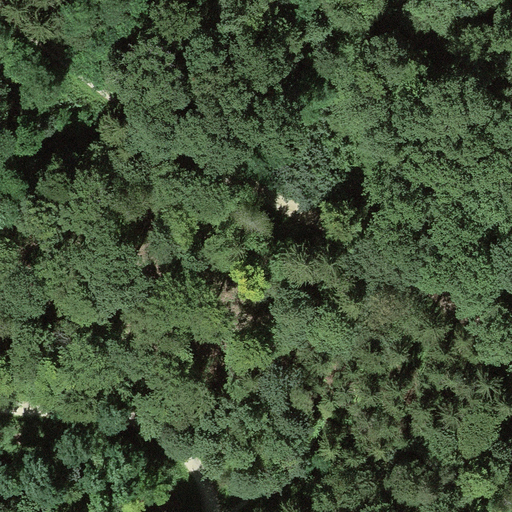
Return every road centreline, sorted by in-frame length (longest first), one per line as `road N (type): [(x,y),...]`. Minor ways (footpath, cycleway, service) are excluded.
road 1 (track): [(511,369),(442,289),(172,140),(0,12)]
road 2 (track): [(208,511),(178,438),(95,406),(33,408),(0,399)]
